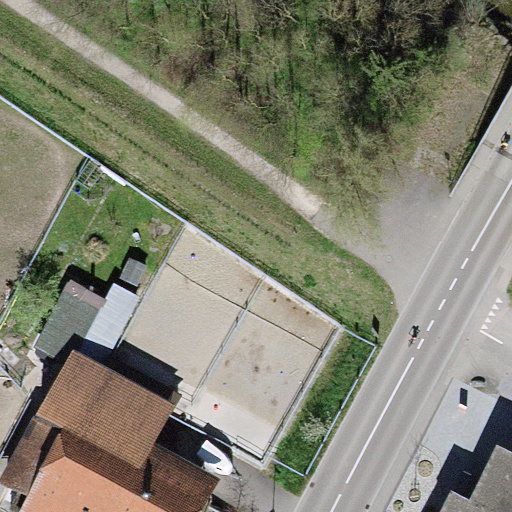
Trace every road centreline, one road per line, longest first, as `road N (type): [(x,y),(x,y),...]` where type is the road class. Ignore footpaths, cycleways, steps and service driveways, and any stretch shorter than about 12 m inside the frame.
road 1 (track): [(446,292),(11,0)]
road 2 (tertiary): [(332,511),(511,177)]
